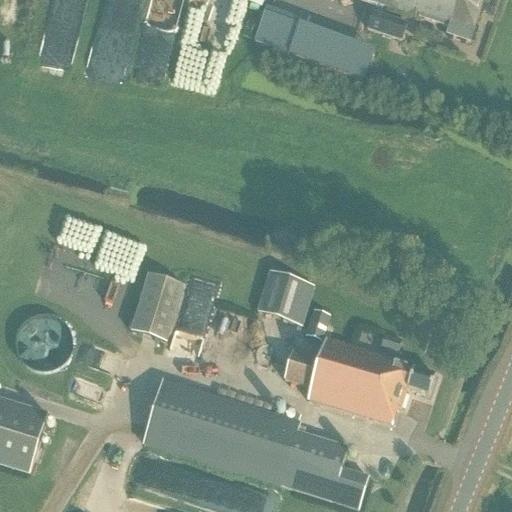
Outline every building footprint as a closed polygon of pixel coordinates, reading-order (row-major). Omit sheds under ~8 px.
[(364,0),(449,29),(447,37),(470,44),(484,0),(364,0)] [(404,42),(409,26),(373,14),(367,30),(404,42)] [(363,84),(374,54),(265,15),(254,44),(363,84)] [(279,254),(273,275),(270,274),(258,314),(294,325),(304,328),(323,267),(279,254)] [(149,277),(145,289),(132,334),(166,344),(183,288),(149,277)] [(321,343),(330,318),(314,312),(305,338),(321,343)] [(73,345),(71,337),(67,329),(60,324),(52,320),(43,320),(34,322),(27,326),(21,333),(18,341),(17,350),(19,358),(24,366),(26,367),(30,371),(38,374),(47,375),(55,373),(63,368),(69,362),(72,354),(73,345)] [(381,350),(398,355),(402,342),(385,337),(381,350)] [(393,363),(326,341),(319,361),(293,353),(284,382),(311,390),(307,402),(392,428),(397,412),(400,412),(407,391),(429,398),(435,379),(392,365),(393,363)] [(348,451),(297,435),(300,425),(163,383),(144,447),(356,511),(358,511),(369,480),(342,472),(348,451)] [(0,402),(0,466),(30,476),(48,417),(0,402)]
